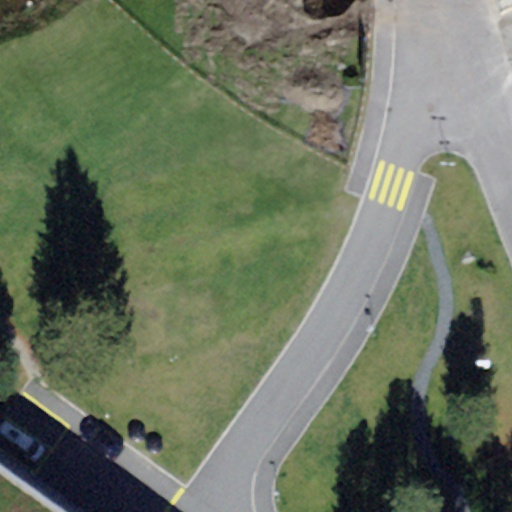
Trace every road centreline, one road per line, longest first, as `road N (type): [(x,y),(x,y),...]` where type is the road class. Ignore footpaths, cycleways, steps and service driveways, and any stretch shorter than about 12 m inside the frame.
road 1 (residential): [(463,70),(408,303),(335,511)]
road 2 (residential): [(511,184),(463,70)]
